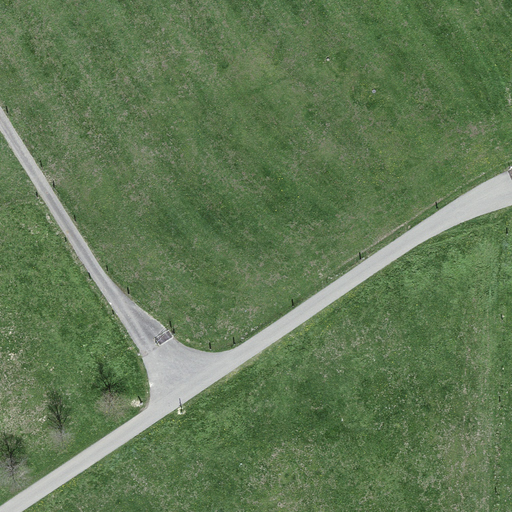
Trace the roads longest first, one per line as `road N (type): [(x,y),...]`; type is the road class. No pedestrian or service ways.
road 1 (unclassified): [(186,388),(511,177)]
road 2 (track): [(0,118),(121,310),(162,338),(186,388)]
